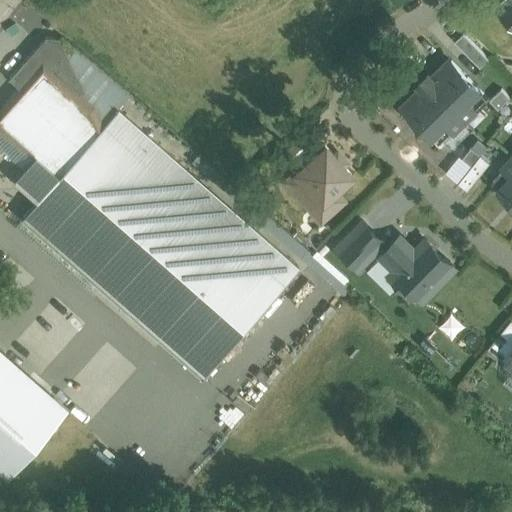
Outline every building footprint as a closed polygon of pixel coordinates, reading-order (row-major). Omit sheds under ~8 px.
[(511,0),(501,0),(495,9),(511,21),(511,0)] [(491,55),(464,30),(455,40),(482,65),(491,55)] [(38,197),(23,212),(204,376),(300,262),(118,102),(101,126),(59,31),(45,31),(11,74),(23,84),(0,111),(0,123),(31,153),(18,174),(38,197)] [(485,84),(452,50),(433,68),(429,64),(415,78),(420,84),(401,103),(440,143),(478,106),(470,98),(485,84)] [(504,84),(490,96),(498,105),(511,93),(504,84)] [(358,170),(326,137),(323,140),(309,125),(282,151),(296,166),(278,182),(320,226),(349,198),(339,187),(358,170)] [(492,158),(471,144),(463,155),(472,162),(460,178),(472,187),(492,158)] [(511,152),(489,177),(511,198),(511,152)] [(386,229),(364,212),(334,250),(355,267),(386,229)] [(416,241),(400,226),(383,244),(399,259),(386,272),(410,296),(415,291),(426,302),(462,264),(427,230),(416,241)] [(511,316),(488,347),(511,365),(511,367),(509,371),(511,372),(511,316)]
